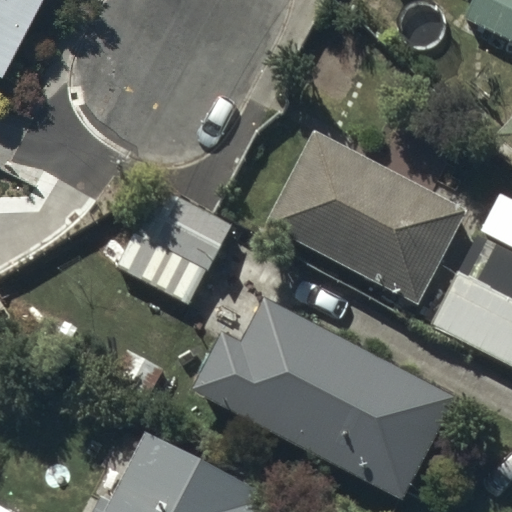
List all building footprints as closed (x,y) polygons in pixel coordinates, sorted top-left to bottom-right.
[(0,0),(0,59),(30,0),(0,0)] [(511,0),(472,0),(465,16),(511,38),(511,0)] [(369,34),(332,16),(303,74),(340,92),(369,34)] [(511,112),(496,131),(511,145),(511,112)] [(469,208),(313,126),(264,220),(419,301),(469,208)] [(188,312),(233,233),(169,196),(155,221),(148,216),(116,271),(188,312)] [(511,297),(459,271),(433,322),(511,362),(511,297)] [(455,393),(263,294),(240,339),(222,330),(192,386),(402,494),(455,393)] [(255,486),(145,430),(110,497),(100,492),(90,511),(255,511),(245,506),(255,486)]
